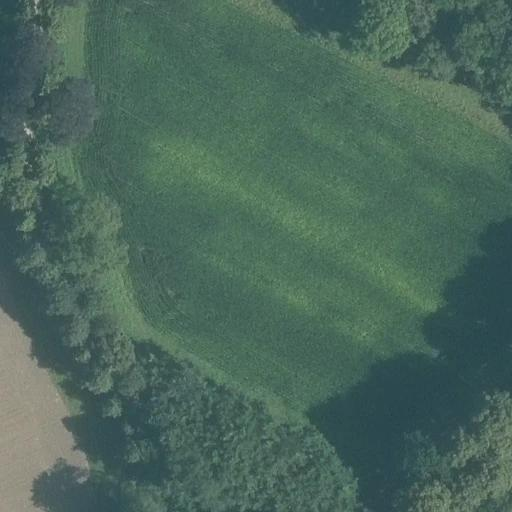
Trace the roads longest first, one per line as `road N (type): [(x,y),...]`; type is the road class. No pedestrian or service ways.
road 1 (track): [(33,0),(24,182),(143,418)]
road 2 (track): [(511,64),(379,0)]
road 3 (track): [(511,443),(503,456),(422,492),(404,511)]
